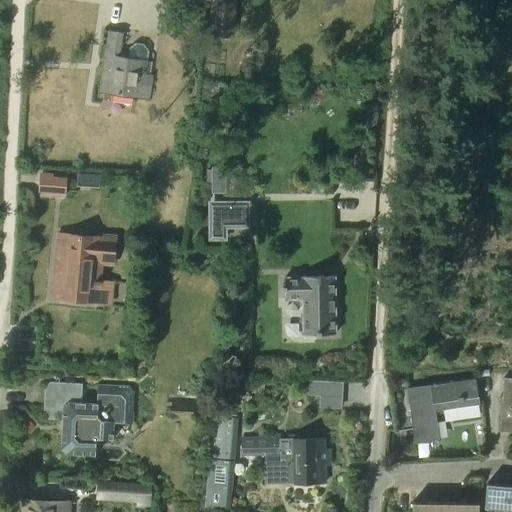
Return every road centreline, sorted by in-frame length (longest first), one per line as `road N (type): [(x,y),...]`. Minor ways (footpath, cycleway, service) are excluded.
road 1 (residential): [(365,468),(388,0)]
road 2 (track): [(0,298),(20,0)]
road 3 (residential): [(365,468),(511,462)]
